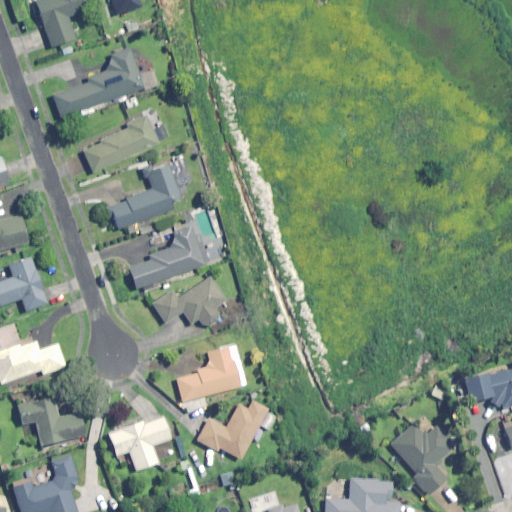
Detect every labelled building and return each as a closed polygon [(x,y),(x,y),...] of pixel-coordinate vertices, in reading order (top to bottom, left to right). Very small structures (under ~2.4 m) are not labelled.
[(83,12),(79,0),(37,0),(33,1),(48,48),(73,40),(66,18),(83,12)] [(109,0),(115,16),(139,8),(136,0),(109,0)] [(118,98),(123,111),(140,105),(135,92),(142,90),(128,49),(126,50),(103,58),(107,71),(86,78),(88,84),(50,96),(58,119),(79,112),(81,117),(93,113),(91,107),(118,98)] [(158,143),(146,117),(122,127),(124,131),(80,152),(90,174),(158,143)] [(141,181),(146,179),(150,191),(124,200),(125,202),(106,208),(114,231),(173,210),(170,203),(179,200),(165,159),(143,167),(137,169),(141,181)] [(0,251),(26,244),(13,196),(0,199),(0,251)] [(204,266),(191,230),(169,238),(173,247),(148,256),(150,261),(127,269),(134,290),(204,266)] [(45,305),(29,257),(8,265),(12,278),(0,281),(0,306),(19,300),(24,312),(45,305)] [(223,303),(208,278),(181,295),(177,288),(150,304),(163,325),(181,314),(189,325),(197,320),(202,329),(220,318),(214,309),(223,303)] [(0,346),(18,340),(13,325),(0,329),(0,346)] [(37,351),(35,343),(15,349),(15,347),(0,351),(0,384),(40,371),(41,373),(62,366),(56,345),(37,351)] [(237,388),(226,348),(205,353),(210,371),(176,380),(182,403),(237,388)] [(511,368),(487,375),(486,372),(462,378),(468,402),(492,396),(488,401),(497,407),(500,402),(502,408),(511,405),(511,361),(511,363),(511,368)] [(56,418),(52,398),(16,406),(20,426),(33,423),(38,446),(84,437),(78,413),(56,418)] [(274,416),(250,403),(246,410),(237,405),(224,428),(205,417),(197,417),(186,437),(216,453),(218,449),(239,460),(257,427),(265,432),(274,416)] [(169,440),(162,419),(143,426),(142,423),(106,434),(114,457),(127,453),(134,472),(156,464),(150,446),(169,440)] [(388,444),(415,473),(412,477),(428,495),(446,479),(434,464),(453,448),(444,438),(446,437),(435,425),(427,433),(424,429),(421,432),(412,423),(388,444)] [(511,424),(503,428),(510,449),(511,448),(511,424)] [(77,485),(69,456),(50,462),(55,481),(28,489),(27,483),(11,488),(18,511),(74,511),(68,488),(77,485)] [(347,499),(324,498),(323,511),(397,511),(398,502),(384,501),(384,498),(389,499),(391,482),(377,481),(377,479),(348,477),(347,499)]
